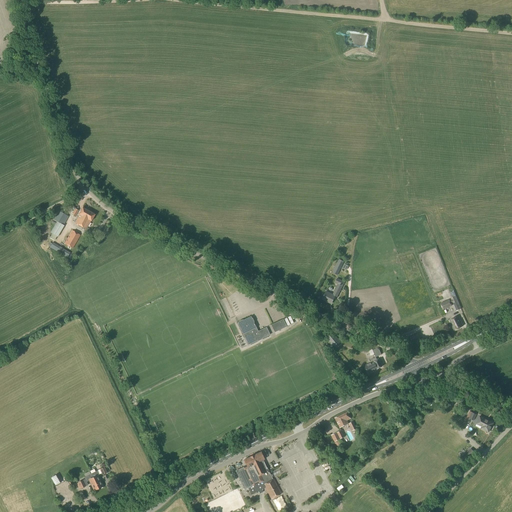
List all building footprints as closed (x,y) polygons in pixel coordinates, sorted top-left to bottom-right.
[(95,214),(91,212),(83,207),(81,211),(80,211),(79,213),(79,214),(80,215),(75,223),(86,229),(91,221),(95,214)] [(51,236),(50,238),(53,240),(56,236),(57,237),(64,225),(63,225),(68,216),(59,211),(53,220),(57,222),(50,233),(52,234),(51,236)] [(73,248),(80,235),(72,230),(64,244),(73,248)] [(67,258),(70,253),(53,242),(50,247),(67,258)] [(337,275),(344,261),(339,259),(332,273),(337,275)] [(337,297),(344,282),(337,278),(335,283),(338,284),(333,295),(326,291),(322,299),(331,304),(335,296),(337,297)] [(449,299),(440,303),(443,310),(452,306),(451,304),(453,303),(456,311),(461,309),(456,295),(455,295),(451,297),(450,297),(451,299),(450,300),(449,299)] [(258,331),(251,316),(238,323),(245,338),(247,337),(251,344),(270,335),(266,327),(258,331)] [(460,320),(458,316),(449,320),(452,325),(454,330),(463,326),(460,320)] [(274,333),(287,327),(283,319),(271,325),(274,333)] [(288,329),(295,328),(293,320),(287,322),(288,329)] [(336,349),(340,346),(342,344),(333,332),(327,338),(336,349)] [(375,359),(374,358),(371,359),(373,362),(364,366),(366,370),(367,370),(368,373),(373,371),(373,372),(378,370),(378,369),(382,367),(379,360),(378,359),(377,360),(376,359),(375,359)] [(472,413),(469,411),(465,421),(468,423),(470,419),(473,420),(476,414),(472,413)] [(340,428),(348,424),(347,421),(350,419),(347,412),(335,418),(340,428)] [(488,432),(493,424),(486,421),(487,420),(480,416),(476,424),(482,427),(481,428),(488,432)] [(340,439),(345,437),(341,430),(337,433),(340,439)] [(460,456),(465,460),(472,452),(468,448),(460,456)] [(264,459),(261,452),(254,455),(250,457),(244,460),(247,467),(244,468),(243,467),(236,471),(244,489),(248,488),(251,495),(258,491),(259,494),(263,492),(262,489),(265,488),(271,499),(281,494),(273,480),(263,460),(264,459)] [(99,474),(101,473),(100,469),(97,471),(84,477),(85,479),(82,480),(85,486),(88,485),(87,482),(89,481),(94,491),(103,487),(98,475),(99,474)] [(56,485),(62,482),(57,474),(52,477),(56,485)]
